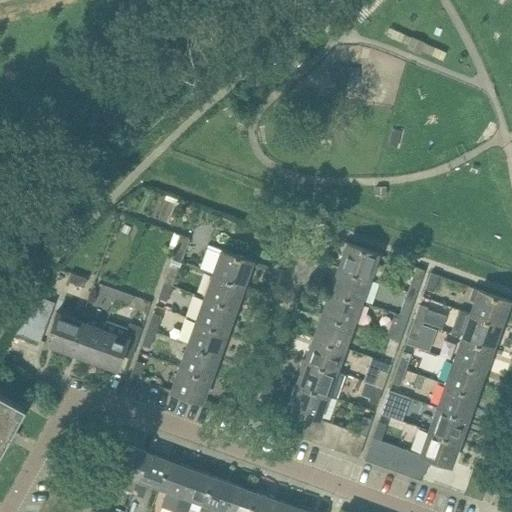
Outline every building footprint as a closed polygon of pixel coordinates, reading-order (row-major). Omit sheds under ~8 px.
[(412,38),(407,49),(420,54),(424,43),(412,38)] [(297,54),(290,61),(296,68),(304,62),(297,54)] [(232,104),(224,110),(230,116),(237,110),(232,104)] [(387,188),(376,188),(376,196),(387,196),(387,188)] [(176,247),(172,259),(180,262),(189,238),(180,235),(181,235),(174,232),(170,245),(176,247)] [(368,279),(370,273),(377,254),(344,242),(342,248),(345,249),(338,266),(338,269),(368,279)] [(204,270),(213,274),(243,285),(243,284),(249,266),(252,267),(254,262),(221,250),(213,247),(204,270)] [(172,259),(162,285),(171,288),(180,262),(172,259)] [(336,272),(330,290),(329,293),(359,303),(368,279),(338,269),(338,266),(336,266),(334,271),(336,272)] [(416,268),(407,293),(415,296),(424,270),(416,268)] [(67,281),(69,276),(58,272),(50,291),(61,296),(67,281)] [(70,273),(69,276),(67,281),(83,287),(86,279),(70,273)] [(425,289),(433,292),(439,276),(431,273),(425,289)] [(213,274),(203,300),(233,311),(234,307),(241,290),(243,290),(246,285),(243,284),(243,285),(213,274)] [(99,293),(115,299),(118,291),(102,285),(99,293)] [(171,288),(162,285),(158,298),(166,301),(171,288)] [(511,302),(473,288),(469,300),(472,301),(467,314),(500,326),(500,324),(507,306),(509,307),(511,302)] [(328,295),(322,313),(321,316),(351,327),(359,303),(329,293),(330,290),(327,289),(326,294),(328,295)] [(118,291),(115,299),(130,304),(133,296),(118,291)] [(407,293),(398,317),(406,320),(415,296),(407,293)] [(203,300),(195,323),(225,333),(226,331),(233,313),(235,314),(237,308),(234,307),(233,311),(203,300)] [(419,305),(413,323),(421,325),(427,307),(419,305)] [(460,336),(459,339),(491,351),(492,348),(498,330),(501,331),(503,325),(500,324),(500,326),(467,314),(458,311),(450,333),(460,336)] [(320,319),(313,337),(313,339),(343,349),(351,327),(321,316),(322,313),(319,312),(317,318),(320,319)] [(152,314),(146,331),(154,335),(161,317),(152,314)] [(51,345),(68,351),(70,352),(80,324),(55,315),(44,346),(50,348),(51,345)] [(398,317),(390,341),(398,343),(406,320),(398,317)] [(28,318),(19,333),(40,341),(46,325),(28,318)] [(74,353),(92,360),(93,360),(107,322),(105,321),(101,332),(80,324),(70,352),(68,351),(67,354),(73,356),(74,353)] [(93,360),(92,360),(91,363),(96,364),(97,362),(116,369),(122,352),(132,356),(142,329),(130,324),(128,329),(107,322),(93,360)] [(195,323),(187,346),(217,357),(218,354),(224,336),(227,337),(229,332),(226,331),(225,333),(195,323)] [(421,325),(413,323),(408,336),(416,339),(421,325)] [(154,335),(146,331),(141,345),(150,348),(154,335)] [(313,337),(311,336),(309,341),(312,342),(305,360),(304,363),(334,373),(343,349),(313,339),(313,337)] [(459,339),(450,362),(482,374),(484,371),(490,353),(493,354),(495,349),(492,348),(491,351),(459,339)] [(398,343),(390,341),(385,354),(394,356),(398,343)] [(405,343),(396,368),(405,371),(413,346),(405,343)] [(187,346),(179,369),(209,380),(210,377),(216,360),(218,361),(220,355),(218,354),(217,357),(187,346)] [(303,365),(297,383),(296,386),(326,397),(327,394),(336,397),(343,376),(334,373),(304,363),(305,360),(303,359),(301,365),(303,365)] [(130,377),(138,380),(144,364),(136,361),(130,377)] [(450,362),(442,385),(475,396),(475,394),(482,376),(484,377),(486,372),(484,371),(482,374),(450,362)] [(396,368),(388,392),(396,395),(401,381),(409,384),(412,373),(405,371),(396,368)] [(209,380),(179,369),(171,391),(201,402),(208,383),(210,384),(212,378),(210,377),(209,380)] [(367,384),(367,385),(381,390),(388,372),(379,369),(373,386),(367,384)] [(288,408),(308,415),(318,419),(326,397),(296,386),(297,383),(294,382),(292,388),(295,389),(288,408)] [(381,390),(367,385),(364,393),(370,395),(368,401),(376,404),(381,390)] [(442,385),(434,409),(466,420),(467,418),(473,400),(476,401),(478,395),(475,394),(475,396),(442,385)] [(396,395),(388,392),(383,407),(391,410),(396,395)] [(0,394),(0,450),(5,440),(8,442),(12,434),(10,433),(24,407),(0,394)] [(434,409),(425,432),(458,444),(459,441),(465,423),(468,424),(470,419),(467,418),(466,420),(434,409)] [(300,437),(312,442),(320,419),(318,419),(308,415),(300,437)] [(363,416),(357,432),(366,436),(371,419),(363,416)] [(312,442),(324,446),(332,424),(320,419),(312,442)] [(378,422),(372,438),(380,441),(386,425),(378,422)] [(324,446),(335,450),(343,428),(332,424),(324,446)] [(335,450),(347,454),(354,432),(343,428),(335,450)] [(354,432),(347,454),(358,458),(366,436),(357,432),(354,432)] [(418,454),(429,458),(450,466),(457,447),(459,448),(461,442),(459,441),(458,444),(425,432),(418,454)] [(364,460),(376,464),(384,442),(380,441),(372,438),(364,460)] [(376,464),(388,468),(396,446),(384,442),(376,464)] [(123,490),(132,493),(147,452),(124,444),(114,472),(128,476),(123,490)] [(388,468),(399,472),(407,450),(396,446),(388,468)] [(399,472),(410,477),(418,454),(407,450),(399,472)] [(145,483),(159,488),(169,460),(147,452),(132,493),(140,496),(145,483)] [(410,477),(421,480),(429,458),(418,454),(410,477)] [(160,506),(175,511),(191,468),(169,460),(159,488),(166,491),(160,506)] [(213,476),(191,468),(175,511),(187,511),(191,500),(202,504),(213,476)] [(199,511),(224,511),(235,484),(213,476),(202,504),(199,511)] [(248,511),(256,492),(235,484),(224,511),(248,511)] [(248,511),(274,511),(278,500),(256,492),(248,511)] [(274,511),(298,511),(300,508),(278,500),(274,511)]
